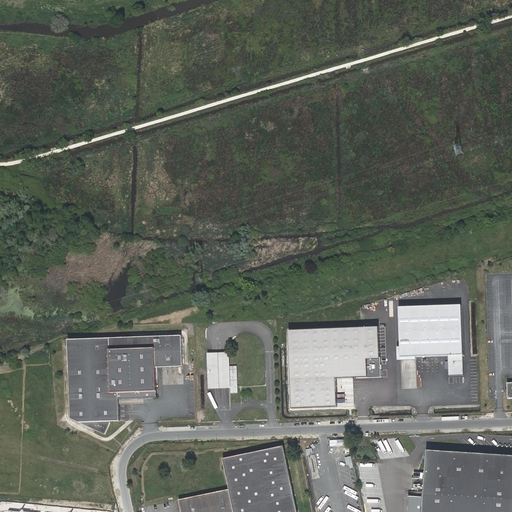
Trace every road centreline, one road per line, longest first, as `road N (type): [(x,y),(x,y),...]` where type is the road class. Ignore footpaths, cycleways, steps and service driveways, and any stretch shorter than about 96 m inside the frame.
road 1 (unclassified): [(129,511),(125,462),(136,443),(156,434),(511,423)]
road 2 (unknown): [(419,425),(418,395),(393,395),(385,384),(383,314),(390,305),(460,297)]
road 3 (unknown): [(272,430),(267,335),(226,328),(216,354)]
road 4 (unknown): [(511,452),(422,448),(402,469),(397,511)]
road 5 (track): [(124,476),(0,447)]
